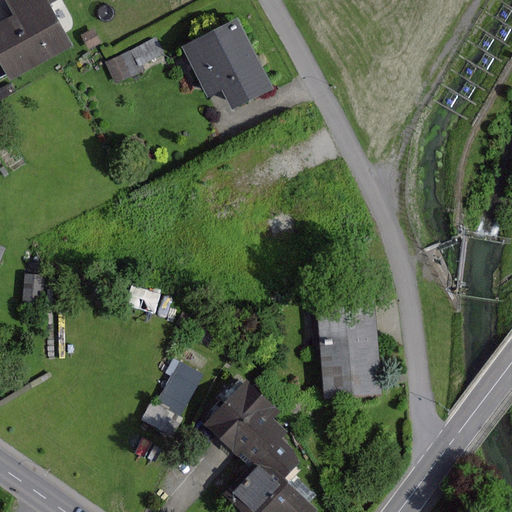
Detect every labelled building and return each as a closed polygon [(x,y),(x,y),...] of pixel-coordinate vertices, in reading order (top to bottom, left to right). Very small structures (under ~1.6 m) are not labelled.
[(57,0),(13,0),(21,12),(0,25),(0,55),(14,78),(73,40),(51,5),(57,0)] [(276,84),(238,16),(191,42),(229,109),(276,84)] [(160,30),(109,52),(119,75),(170,52),(160,30)] [(298,131),(204,171),(221,211),(244,201),(266,251),(311,231),(289,180),(315,169),(298,131)] [(385,391),(378,305),(326,309),(333,395),(385,391)] [(181,428),(207,364),(175,350),(149,415),(181,428)] [(251,377),(214,420),(274,470),(295,445),(273,426),(288,408),(251,377)] [(148,426),(134,451),(152,460),(166,435),(148,426)] [(317,511),(263,465),(238,494),(258,511),(317,511)]
